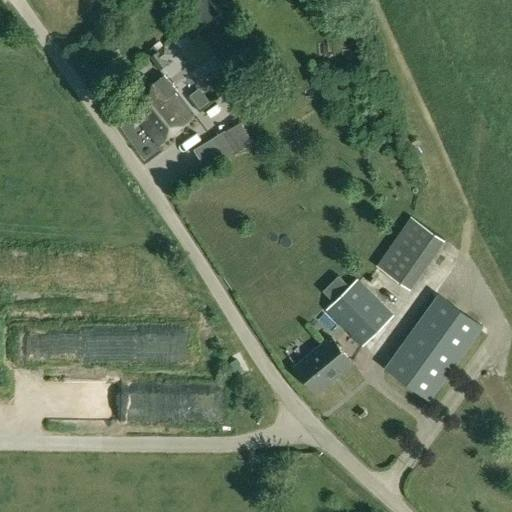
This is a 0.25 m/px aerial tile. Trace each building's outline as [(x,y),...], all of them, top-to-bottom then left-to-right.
[(218,14),(207,0),(196,0),(185,9),(200,28),(218,14)] [(150,57),(159,70),(169,63),(167,60),(173,56),(166,46),(150,57)] [(142,120),(159,142),(191,117),(174,94),(178,91),(165,74),(120,108),(133,127),(142,120)] [(199,89),(191,96),(200,108),(209,102),(199,89)] [(211,138),(224,159),(244,147),(231,126),(211,138)] [(411,216),(377,265),(411,289),(445,240),(411,216)] [(394,315),(357,278),(326,309),(362,346),(394,315)] [(439,294),(386,367),(430,399),(483,326),(439,294)] [(295,368),(317,394),(353,364),(332,338),(295,368)]
